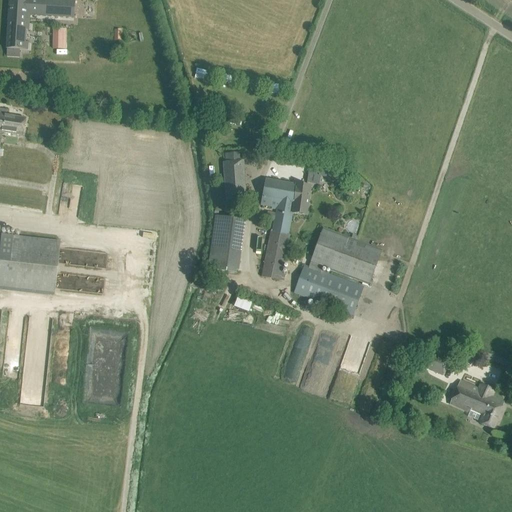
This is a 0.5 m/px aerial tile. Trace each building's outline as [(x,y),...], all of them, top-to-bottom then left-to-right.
[(9,0),(8,16),(30,17),(30,15),(41,16),(74,18),(75,0),(70,0),(9,0)] [(8,16),(6,49),(7,49),(7,56),(20,57),(20,50),(28,50),(28,43),(25,43),(26,30),(29,30),(30,17),(8,16)] [(53,48),(66,48),(66,29),(53,29),(53,48)] [(0,168),(17,172),(16,173),(36,176),(38,167),(43,168),(44,160),(39,159),(40,154),(0,147),(0,146),(2,134),(23,137),(26,119),(7,116),(8,110),(0,109),(0,168)] [(69,142),(79,144),(81,133),(71,131),(69,142)] [(242,162),(241,153),(226,154),(226,163),(224,163),(226,195),(246,194),(243,161),(242,162)] [(310,166),(308,174),(341,181),(343,173),(310,166)] [(291,214),(296,184),(266,179),(261,205),(271,207),(270,209),(276,210),(276,214),(267,213),(266,220),(274,222),(272,232),(271,232),(271,234),(287,237),(291,214)] [(291,214),(305,217),(310,187),(296,184),(291,214)] [(0,188),(0,208),(43,215),(46,195),(0,188)] [(214,268),(240,271),(246,219),(215,216),(212,248),(216,248),(214,268)] [(304,266),(294,294),(352,316),(362,288),(321,273),(323,266),(369,284),(381,252),(323,230),(308,268),(304,266)] [(271,234),(262,277),(279,281),(288,237),(287,237),(271,234)] [(0,289),(54,296),(60,243),(0,236),(0,289)] [(425,369),(442,376),(450,359),(432,352),(425,369)] [(450,405),(469,413),(471,409),(483,415),(480,424),(494,429),(504,403),(492,397),(494,391),(480,385),(478,389),(460,381),(450,405)]
